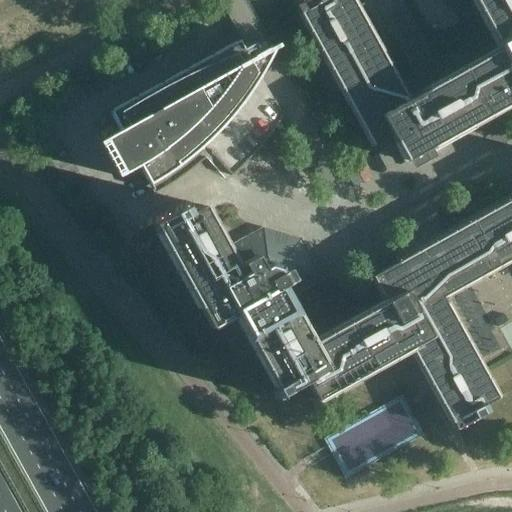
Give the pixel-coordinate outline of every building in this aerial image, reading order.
[(393,137),(407,162),(411,170),(511,113),(511,0),(472,0),(500,49),(408,100),(352,0),(309,0),(297,7),(374,147),(393,137)] [(403,0),(375,0),(393,29),(405,21),(401,16),(410,11),(403,0)] [(152,45),(160,59),(180,48),(173,34),(152,45)] [(283,117),(260,75),(264,67),(265,64),(268,59),(273,50),(278,48),(276,45),(259,54),(248,60),(237,41),(108,113),(118,132),(105,139),(124,174),(137,166),(153,195),(168,186),(179,179),(191,170),(200,163),(210,154),(231,177),(246,162),(260,147),(274,130),(283,117)] [(306,381),(317,401),(412,348),(457,429),(490,411),(486,405),(500,398),(486,374),(444,298),(511,260),(511,200),(399,263),(394,253),(385,258),(390,267),(372,277),(386,302),(313,343),(282,288),(294,281),(299,289),(313,281),(302,260),(304,259),(297,247),(264,237),(258,241),(257,239),(250,243),(249,241),(237,247),(245,262),(238,266),(204,206),(192,212),(188,206),(154,225),(212,328),(236,315),(276,387),(271,390),(275,399),(294,388),(306,381)] [(365,417),(323,439),(327,447),(328,448),(329,451),(331,454),(332,455),(345,479),(423,435),(410,412),(409,411),(407,408),(406,404),(405,404),(401,397),(365,417)]
